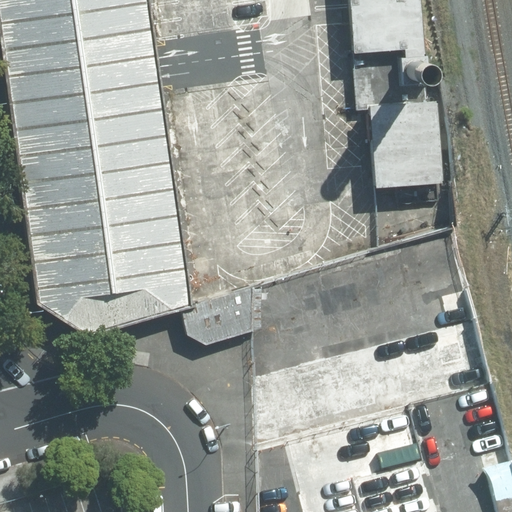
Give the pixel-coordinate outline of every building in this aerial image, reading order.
[(0,0),(0,53),(35,304),(86,333),(179,310),(142,0),(0,0)] [(369,180),(436,175),(421,0),(337,0),(347,113),(363,111),(369,180)] [(458,227),(415,237),(430,296),(472,286),(458,227)] [(447,303),(258,351),(263,370),(451,323),(447,303)] [(486,383),(469,318),(451,323),(263,370),(249,373),(252,443),(486,383)] [(299,511),(438,511),(412,408),(281,441),(299,511)]
